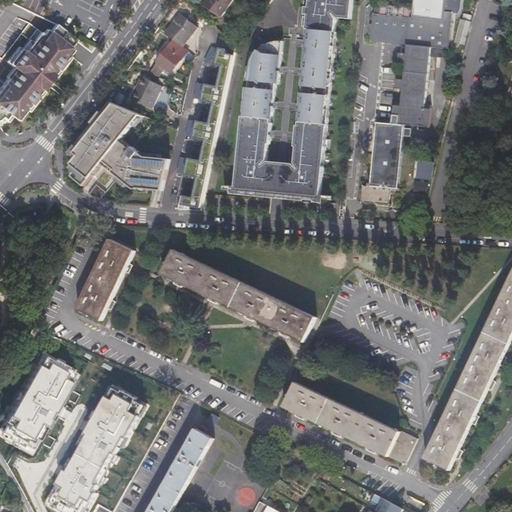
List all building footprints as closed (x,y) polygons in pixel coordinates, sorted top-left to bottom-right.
[(233,0),(207,0),(204,4),(222,17),(233,0)] [(236,187),(236,191),(323,198),(323,194),(336,32),(335,32),(336,18),(333,14),(334,13),(338,17),(351,18),(352,0),(309,0),(309,6),(306,6),(305,13),(308,14),(307,28),(309,28),(308,33),(306,32),(306,39),(319,41),(318,47),(305,46),(304,53),(306,53),(306,61),(304,61),(303,67),(316,69),(316,75),(302,74),(302,81),(303,82),(302,96),(300,96),(300,103),(313,105),(313,111),(299,109),(298,117),(300,117),(299,125),(298,125),(297,132),(311,134),(310,140),(296,139),(295,146),(297,146),(296,162),(300,168),(293,163),(269,161),(264,165),(263,164),(268,159),(269,144),(271,144),(272,136),(259,135),(259,129),(272,130),(273,122),(271,122),(272,114),(273,115),(274,107),(261,106),(261,100),(274,101),(275,83),(279,83),(280,72),(267,71),(267,65),(280,66),(282,41),(273,42),(269,43),(265,45),(264,44),(261,49),(258,54),(252,69),(249,88),(247,109),(244,109),(236,187)] [(430,56),(430,50),(431,46),(447,48),(450,13),(451,12),(445,11),(445,0),(414,0),(412,19),(408,19),(408,12),(405,9),(382,7),(379,10),(378,16),(372,15),(370,42),(407,46),(406,53),(400,52),(399,62),(405,63),(403,79),(397,79),(396,89),(402,89),(401,105),(395,105),(394,114),(400,115),(399,124),(378,122),(372,183),(370,183),(369,186),(363,185),(361,202),(389,205),(391,188),(399,189),(404,135),(405,129),(405,125),(431,127),(432,108),(425,107),(430,56)] [(462,0),(445,0),(445,11),(451,12),(450,13),(459,14),(462,10),(462,0)] [(164,33),(174,40),(182,46),(196,28),(179,14),(164,33)] [(455,43),(466,46),(472,22),(461,19),(455,43)] [(15,56),(11,53),(4,62),(13,68),(0,85),(0,124),(5,121),(7,122),(11,117),(16,120),(24,110),(28,105),(31,107),(38,97),(36,95),(40,90),(52,75),(56,70),(58,72),(65,62),(63,60),(67,55),(71,50),(68,47),(70,44),(74,40),(54,24),(50,28),(47,31),(45,29),(40,33),(38,32),(30,42),(27,40),(20,49),(15,56)] [(206,26),(201,48),(216,52),(221,30),(206,26)] [(172,71),(188,51),(182,46),(174,40),(157,60),(159,62),(152,72),(160,76),(167,68),(172,71)] [(16,46),(11,53),(15,56),(20,49),(16,46)] [(184,203),(202,207),(235,54),(227,52),(228,49),(221,47),(218,63),(224,65),(219,86),(207,83),(204,99),(216,102),(211,123),(199,120),(195,136),(207,139),(203,160),(190,157),(187,173),(200,176),(195,197),(186,195),(184,203)] [(166,88),(147,79),(136,101),(155,110),(166,88)] [(141,113),(115,102),(77,148),(84,153),(77,162),(83,167),(78,174),(96,189),(111,170),(135,189),(139,189),(139,188),(164,190),(171,157),(146,156),(122,137),(141,113)] [(297,132),(296,139),(310,140),(311,134),(297,132)] [(417,179),(432,180),(434,162),(419,160),(417,179)] [(425,212),(427,202),(419,200),(417,210),(425,212)] [(137,250),(112,238),(78,308),(102,320),(137,250)] [(319,317),(174,249),(162,273),(307,342),(319,317)] [(511,339),(511,277),(429,455),(452,466),(511,339)] [(46,353),(41,363),(39,362),(7,419),(9,420),(4,428),(4,429),(11,433),(10,435),(25,444),(26,442),(34,446),(39,437),(40,438),(52,417),(51,416),(54,410),(55,411),(72,381),(71,380),(76,370),(68,366),(69,364),(56,356),(55,358),(46,353)] [(402,429),(297,382),(285,408),(407,463),(420,436),(402,428),(402,429)] [(142,398),(128,390),(126,393),(119,388),(114,398),(111,396),(90,433),(93,435),(73,471),(70,470),(58,490),(60,491),(55,501),(63,505),(62,507),(70,511),(87,511),(90,506),(92,508),(101,492),(99,491),(130,436),(132,437),(144,416),(142,415),(148,405),(141,401),(142,398)] [(174,511),(214,439),(197,429),(151,511),(174,511)] [(34,454),(42,439),(40,438),(39,437),(34,446),(26,442),(25,444),(10,435),(8,439),(34,454)] [(92,508),(90,506),(87,511),(70,511),(62,507),(63,505),(55,501),(60,491),(58,490),(57,489),(47,505),(59,511),(91,511),(94,508),(92,508)] [(370,500),(361,511),(380,511),(383,509),(370,500)] [(279,511),(261,502),(255,511),(279,511)]
